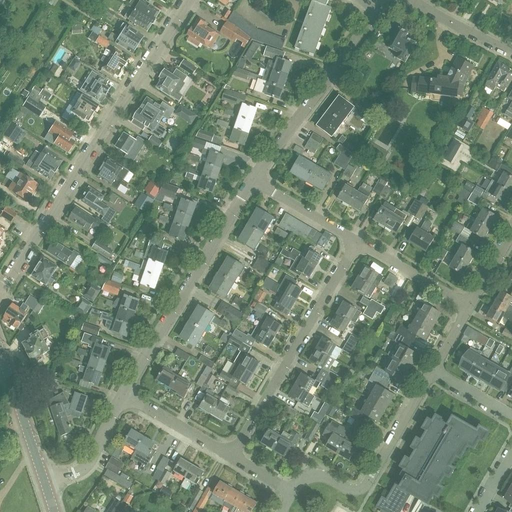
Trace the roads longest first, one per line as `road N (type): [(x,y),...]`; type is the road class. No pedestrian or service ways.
road 1 (tertiary): [(188,0),(0,292)]
road 2 (tertiary): [(125,401),(254,180)]
road 3 (residential): [(230,457),(357,244)]
road 4 (tertiary): [(254,180),(393,0)]
road 5 (residential): [(292,492),(310,475),(349,491),(367,486),(432,371)]
road 6 (secondary): [(45,485),(0,357)]
road 7 (residential): [(469,307),(357,244)]
road 8 (residential): [(357,244),(254,180)]
road 9 (tertiary): [(45,485),(92,459),(125,401)]
